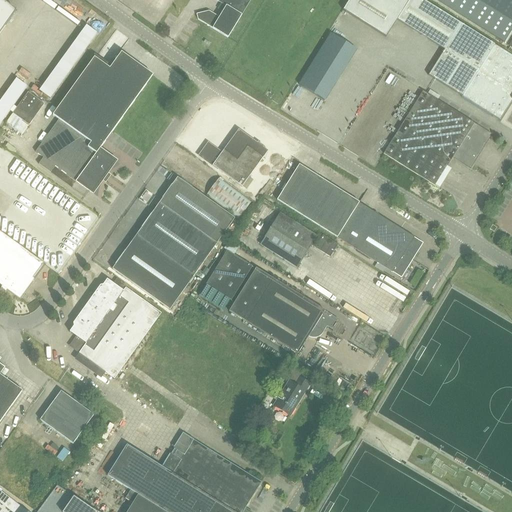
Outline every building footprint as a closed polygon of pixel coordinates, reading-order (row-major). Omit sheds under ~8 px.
[(0,0),(0,32),(16,11),(0,0)] [(198,19),(228,37),(242,14),(244,15),(247,11),(244,10),(250,0),(217,0),(221,2),(219,6),(220,9),(222,11),(219,17),(209,11),(196,14),(198,19)] [(348,0),(343,9),(386,36),(396,19),(444,49),(429,74),(499,119),(511,98),(511,55),(423,0),(348,0)] [(330,33),(298,85),(324,101),(356,50),(330,33)] [(19,46),(16,50),(35,64),(38,60),(19,46)] [(96,55),(54,113),(102,145),(156,73),(124,50),(112,67),(96,55)] [(5,123),(22,135),(44,103),(27,91),(15,109),(5,123)] [(421,91),(383,153),(435,185),(436,184),(452,157),(470,168),(490,134),(421,91)] [(57,166),(92,192),(116,160),(101,149),(102,145),(54,113),(52,115),(58,118),(36,151),(43,157),(38,164),(50,172),(57,166)] [(199,155),(241,186),(268,150),(238,129),(218,157),(214,154),(217,149),(208,143),(199,155)] [(17,144),(19,139),(10,134),(7,139),(17,144)] [(23,175),(29,166),(19,159),(13,168),(23,175)] [(278,198),(277,199),(345,242),(348,237),(341,232),(359,203),(299,165),(287,184),(278,198)] [(169,310),(234,218),(177,177),(112,269),(169,310)] [(250,194),(254,198),(263,190),(259,186),(250,194)] [(359,203),(341,232),(348,237),(345,242),(401,277),(423,243),(359,203)] [(323,234),(317,244),(314,242),(317,236),(280,213),(261,244),(297,267),(311,245),(330,257),(338,244),(323,234)] [(0,282),(3,285),(0,288),(0,291),(3,294),(7,288),(19,296),(43,263),(41,262),(0,232),(0,282)] [(230,299),(232,300),(253,266),(227,250),(206,284),(230,299)] [(298,354),(309,336),(311,337),(312,337),(314,338),(316,337),(318,337),(319,336),(321,335),(322,334),(323,333),(327,326),(332,329),(338,320),(338,319),(256,268),(230,311),(298,354)] [(105,372),(114,378),(161,313),(125,288),(122,290),(107,280),(103,285),(100,286),(91,298),(88,299),(79,312),(79,314),(73,322),(73,326),(70,331),(76,336),(69,346),(79,353),(74,359),(101,378),(105,372)] [(230,299),(206,284),(199,296),(223,311),(230,299)] [(163,352),(159,355),(166,366),(171,363),(163,352)] [(0,420),(22,390),(0,374),(0,373),(5,367),(0,363),(0,358),(1,357),(0,356),(0,420)] [(273,398),(277,401),(274,406),(289,415),(305,391),(306,391),(310,384),(299,377),(293,373),(289,381),(290,381),(283,392),(279,390),(273,398)] [(72,444),(93,415),(60,391),(39,420),(72,444)] [(27,420),(21,429),(25,432),(31,423),(27,420)] [(170,453),(161,466),(127,445),(107,475),(130,490),(125,498),(133,503),(126,511),(250,511),(245,508),(261,483),(193,440),(194,439),(183,432),(173,447),(174,448),(171,453),(170,453)] [(48,435),(40,444),(49,452),(57,444),(48,435)] [(75,453),(68,448),(66,451),(60,447),(54,455),(68,464),(75,453)] [(96,511),(74,497),(63,511),(96,511)]
